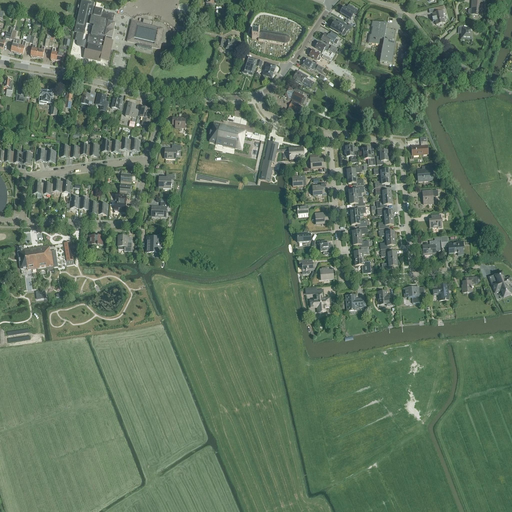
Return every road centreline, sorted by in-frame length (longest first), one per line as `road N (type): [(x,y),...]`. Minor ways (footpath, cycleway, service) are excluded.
road 1 (residential): [(412,275),(342,285),(328,133)]
road 2 (residential): [(412,275),(399,144),(328,133)]
road 3 (residential): [(21,222),(132,225),(147,159)]
road 4 (unclassified): [(511,92),(445,54),(403,10),(372,0)]
road 5 (tertiary): [(161,99),(0,62)]
road 6 (residential): [(26,177),(147,159)]
